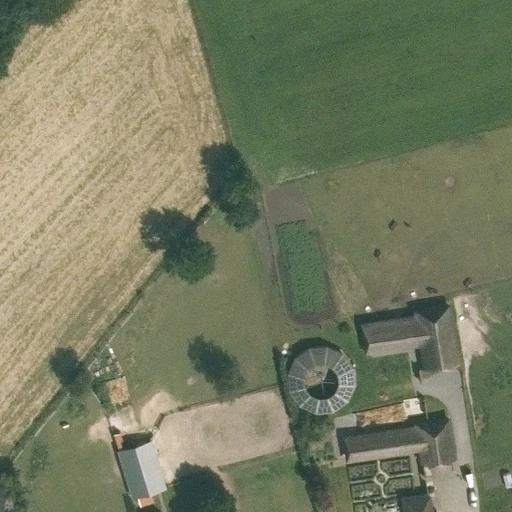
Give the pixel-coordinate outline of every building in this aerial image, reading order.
[(419,345),(423,368),(459,362),(450,302),(412,308),(413,313),(359,322),(364,354),(419,345)] [(289,405),(351,405),(351,343),(288,344),(289,405)] [(421,463),(454,459),(448,420),(416,425),(416,427),(344,438),(347,460),(419,449),(421,463)] [(165,486),(159,468),(157,461),(170,457),(165,440),(152,444),(151,438),(125,446),(121,432),(111,435),(131,497),(165,486)] [(317,461),(307,464),(309,476),(319,474),(317,461)] [(0,486),(0,499),(5,501),(8,488),(0,486)] [(430,511),(427,495),(403,499),(404,511),(430,511)]
